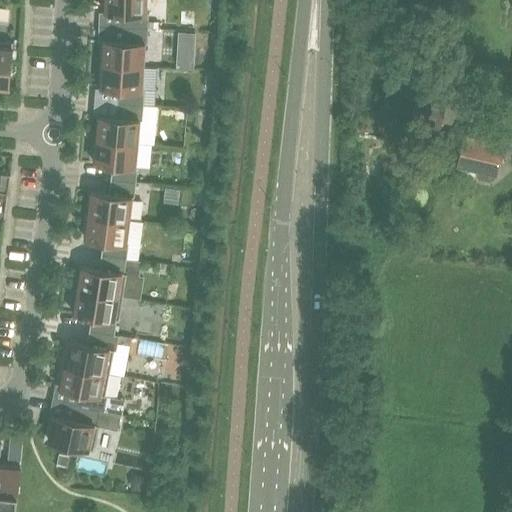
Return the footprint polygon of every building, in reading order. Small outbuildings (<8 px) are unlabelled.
[(123,26),(148,27),(149,12),(147,12),(147,0),(105,0),(105,11),(123,12),(123,26)] [(102,63),(144,66),(145,43),(147,43),(148,27),(123,26),(122,41),(104,39),(102,63)] [(179,31),(178,41),(194,42),(194,32),(179,31)] [(0,86),(9,88),(13,41),(0,40),(0,86)] [(119,88),(118,102),(144,104),(145,89),(142,89),(144,66),(102,63),(101,87),(119,88)] [(435,74),(456,77),(457,70),(436,67),(435,74)] [(99,115),(96,139),(138,143),(140,120),(142,120),(144,104),(118,102),(117,117),(99,115)] [(439,135),(443,118),(413,111),(409,128),(439,135)] [(458,163),(479,167),(477,174),(480,178),(490,180),(493,178),(495,171),(497,171),(504,143),(481,138),(482,132),(466,129),(465,134),(449,131),(443,154),(460,158),(458,163)] [(136,165),(138,143),(96,139),(94,162),(113,164),(111,178),(136,181),(138,166),(136,165)] [(0,191),(8,192),(11,173),(0,172),(0,191)] [(91,190),(88,214),(129,219),(132,196),(134,196),(136,181),(111,178),(109,193),(91,190)] [(181,188),(165,186),(164,200),(179,201),(181,188)] [(127,242),(129,219),(88,214),(85,238),(103,240),(101,254),(127,258),(129,242),(127,242)] [(81,265),(77,289),(123,296),(127,273),(125,272),(127,258),(101,254),(99,268),(81,265)] [(120,320),(123,296),(77,289),(74,312),(92,315),(89,329),(119,335),(119,334),(115,333),(117,319),(120,320)] [(69,340),(64,363),(110,372),(114,349),(116,350),(119,335),(89,329),(87,343),(69,340)] [(106,395),(110,372),(64,363),(60,387),(78,390),(75,404),(105,410),(108,395),(106,395)] [(105,410),(75,404),(72,418),(54,414),(48,440),(94,450),(99,424),(97,424),(100,410),(105,411),(105,410)] [(21,465),(0,462),(0,503),(17,505),(21,465)]
